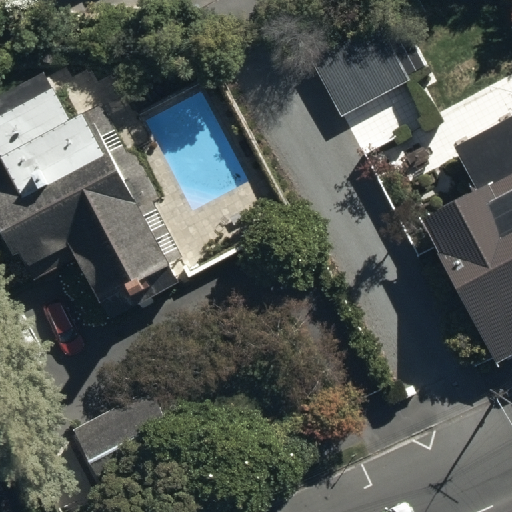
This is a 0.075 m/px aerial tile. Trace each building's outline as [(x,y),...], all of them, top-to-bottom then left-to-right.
[(379,20),(309,58),(341,117),(411,79),(379,20)] [(81,256),(114,318),(195,275),(162,212),(172,206),(137,140),(128,145),(104,100),(74,116),(51,71),(0,97),(0,154),(1,157),(0,157),(0,218),(33,282),(81,256)] [(511,118),(457,145),(478,188),(427,213),(496,353),(511,344),(511,118)] [(152,390),(75,426),(106,492),(183,456),(152,390)] [(0,511),(3,511),(14,507),(0,479),(0,511)]
